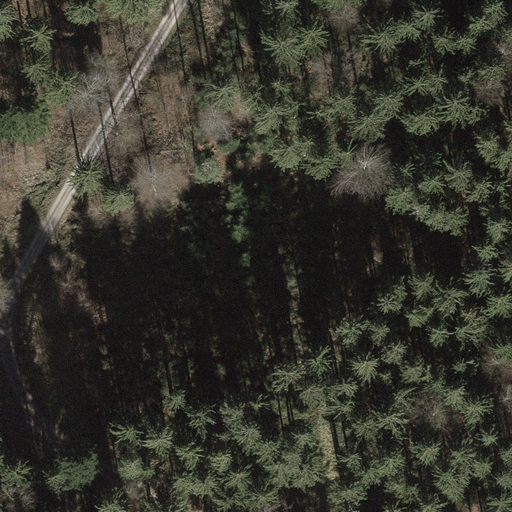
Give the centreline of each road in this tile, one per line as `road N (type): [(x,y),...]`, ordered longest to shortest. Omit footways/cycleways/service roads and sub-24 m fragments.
road 1 (track): [(190,0),(0,311)]
road 2 (track): [(41,428),(180,511)]
road 3 (track): [(3,306),(13,369),(41,428)]
